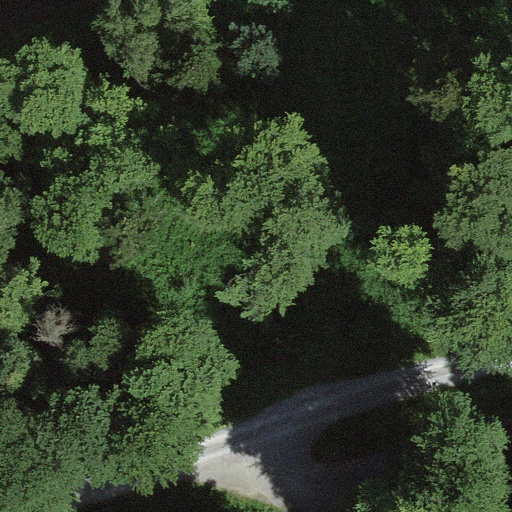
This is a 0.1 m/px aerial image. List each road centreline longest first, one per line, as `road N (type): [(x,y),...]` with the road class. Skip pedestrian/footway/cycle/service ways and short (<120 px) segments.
road 1 (track): [(61,511),(242,441),(511,360)]
road 2 (track): [(242,441),(264,478),(318,487),(511,436)]
